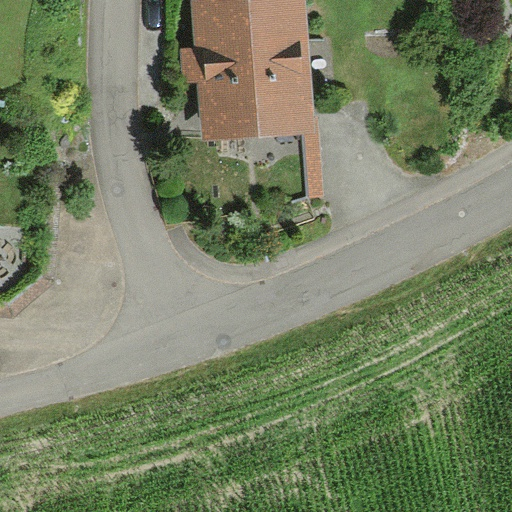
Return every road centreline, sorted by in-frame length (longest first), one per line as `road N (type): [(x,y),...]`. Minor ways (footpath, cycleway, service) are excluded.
road 1 (residential): [(511,188),(472,217),(173,326)]
road 2 (residential): [(173,326),(140,212),(118,0)]
road 3 (unclassified): [(173,326),(0,393)]
